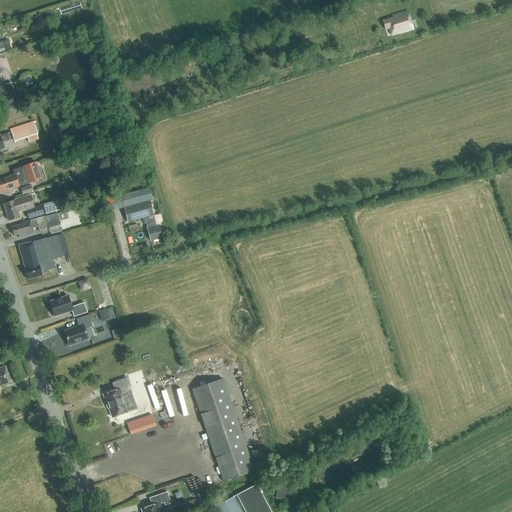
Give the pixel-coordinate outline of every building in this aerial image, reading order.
[(392,16),(393,18),(383,21),(385,29),(389,28),(391,36),(399,33),(399,34),(413,29),(408,12),(392,16)] [(0,52),(11,49),(8,40),(0,42),(0,52)] [(0,95),(14,91),(11,83),(2,86),(0,80),(0,95)] [(10,129),(14,142),(38,135),(33,121),(10,129)] [(62,141),(85,134),(81,121),(58,128),(62,141)] [(10,140),(7,134),(0,136),(0,149),(4,148),(2,142),(10,140)] [(13,159),(11,153),(2,156),(4,162),(13,159)] [(78,162),(73,161),(70,164),(71,169),(76,170),(79,166),(78,162)] [(19,187),(18,184),(21,183),(21,184),(35,180),(30,165),(13,170),(14,174),(8,176),(9,177),(4,179),(4,180),(0,181),(0,190),(3,190),(3,192),(19,187)] [(33,192),(31,186),(21,189),(23,195),(33,192)] [(153,200),(149,188),(120,196),(124,208),(135,205),(142,203),(149,201),(153,200)] [(17,200),(3,204),(9,221),(20,217),(19,212),(34,207),(30,196),(22,199),(17,201),(17,200)] [(44,204),(47,213),(62,209),(60,200),(44,204)] [(159,226),(156,226),(153,216),(149,201),(124,208),(128,222),(144,218),(151,241),(162,238),(159,226)] [(122,207),(121,202),(109,205),(110,211),(122,207)] [(44,215),(41,206),(26,211),(29,219),(44,215)] [(34,234),(33,228),(38,227),(39,231),(60,226),(59,219),(63,218),(62,213),(36,219),(30,221),(22,223),(22,225),(12,228),(14,236),(18,235),(19,238),(34,234)] [(162,214),(156,216),(158,224),(164,222),(162,214)] [(55,268),(53,260),(63,257),(57,236),(47,239),(35,242),(19,246),(25,268),(25,269),(28,279),(42,275),(41,272),(55,268)] [(89,278),(79,281),(82,291),(92,287),(89,278)] [(74,317),(87,313),(84,303),(72,307),(68,296),(50,302),(55,316),(72,310),(74,317)] [(100,320),(108,318),(106,310),(98,312),(100,320)] [(88,315),(76,319),(79,327),(64,332),(69,346),(88,339),(84,329),(92,326),(88,315)] [(215,360),(189,369),(191,374),(217,366),(215,360)] [(0,386),(11,382),(5,367),(0,368),(0,386)] [(121,394),(130,391),(126,379),(113,383),(116,391),(103,395),(106,404),(107,403),(112,417),(127,412),(121,394)] [(254,471),(223,379),(192,390),(223,482),(254,471)] [(173,462),(171,468),(154,463),(152,468),(148,467),(146,474),(137,471),(135,477),(161,485),(163,479),(172,482),(174,476),(183,479),(185,473),(197,476),(199,471),(173,462)] [(271,511),(257,484),(215,506),(218,511),(271,511)] [(297,488),(278,484),(275,499),(294,503),(297,488)] [(170,504),(169,501),(170,501),(167,492),(152,497),(154,505),(141,510),(141,511),(163,511),(160,504),(164,502),(165,505),(170,504)] [(197,511),(200,511),(195,500),(188,503),(192,511),(197,511)]
